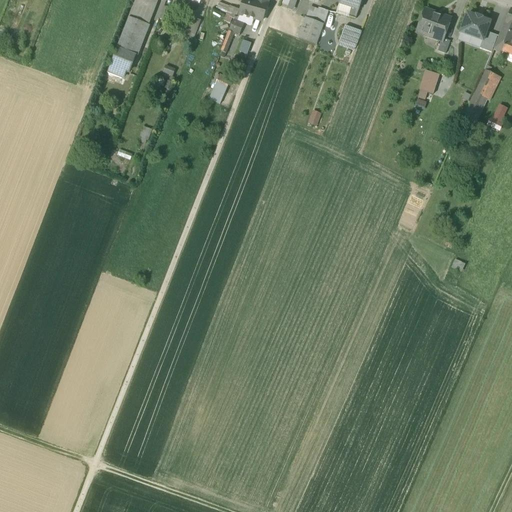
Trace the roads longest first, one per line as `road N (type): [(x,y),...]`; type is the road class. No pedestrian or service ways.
road 1 (track): [(273,0),(77,511)]
road 2 (track): [(0,429),(227,511)]
